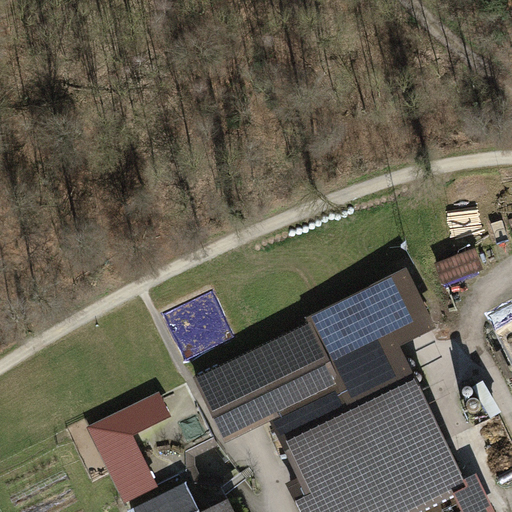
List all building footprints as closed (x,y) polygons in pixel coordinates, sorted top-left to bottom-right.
[(444,286),(486,271),(478,249),(436,264),(444,286)] [(404,278),(197,379),(222,431),(274,407),(309,480),(297,486),(294,493),(303,511),(417,511),(463,490),(392,346),(429,328),(404,278)] [(145,426),(135,407),(90,429),(125,501),(153,487),(127,435),(145,426)] [(192,451),(213,442),(199,413),(179,422),(192,451)] [(214,449),(197,461),(213,486),(231,474),(214,449)] [(473,511),(492,511),(494,511),(479,482),(463,490),(473,511)] [(196,511),(185,488),(135,511),(232,511),(228,504),(210,511),(196,511)]
